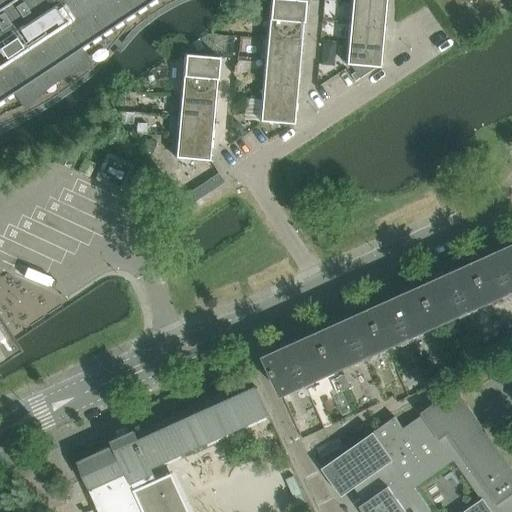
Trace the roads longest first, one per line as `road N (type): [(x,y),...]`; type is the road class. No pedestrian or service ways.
road 1 (residential): [(326,287),(244,171),(425,54),(405,26)]
road 2 (residential): [(0,443),(224,334)]
road 3 (residential): [(224,334),(174,344),(0,415)]
road 4 (residential): [(242,326),(331,511)]
road 5 (residential): [(326,287),(511,202)]
